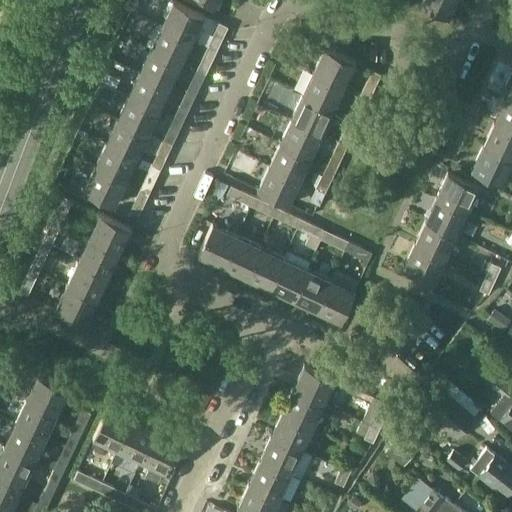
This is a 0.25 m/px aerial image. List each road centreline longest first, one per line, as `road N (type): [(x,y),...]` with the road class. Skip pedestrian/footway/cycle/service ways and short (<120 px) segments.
road 1 (residential): [(268,323),(155,271),(284,0)]
road 2 (residential): [(313,0),(458,66),(489,0)]
road 3 (tertiary): [(0,195),(74,0)]
road 4 (residential): [(179,511),(268,323)]
road 5 (residential): [(428,301),(368,369),(268,323)]
